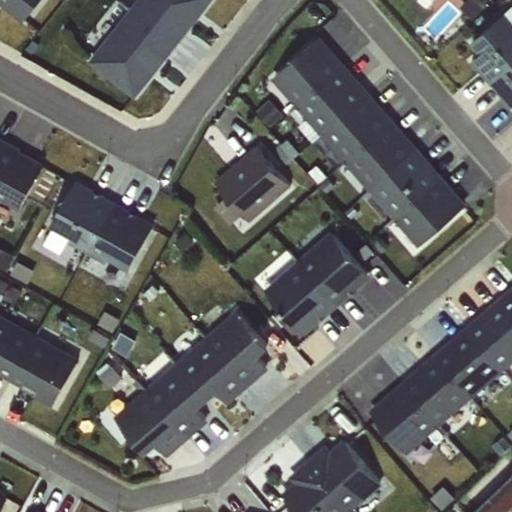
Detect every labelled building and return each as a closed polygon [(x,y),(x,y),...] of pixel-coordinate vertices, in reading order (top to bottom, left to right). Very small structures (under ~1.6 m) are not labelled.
[(36,0),(0,0),(22,18),(36,0)] [(175,44),(210,0),(138,0),(132,9),(175,44)] [(135,94),(175,44),(132,9),(91,60),(135,94)] [(492,83),(511,65),(511,22),(504,13),(471,42),(481,53),(473,60),(492,83)] [(300,107),(350,69),(320,36),(274,76),(300,107)] [(511,65),(492,83),(511,104),(511,102),(511,65)] [(331,130),(374,98),(350,69),(300,107),(309,117),(300,125),(313,140),(322,133),(331,130)] [(348,163),(398,125),(374,98),(331,130),(322,133),(348,163)] [(372,191),(422,152),(398,125),(348,163),(372,191)] [(0,141),(0,199),(25,213),(48,166),(0,141)] [(260,149),(219,183),(253,223),(294,189),(260,149)] [(395,218),(446,179),(422,152),(372,191),(395,218)] [(466,203),(446,179),(395,218),(418,245),(466,203)] [(76,184),(52,232),(133,273),(158,225),(76,184)] [(370,276),(332,231),(299,259),(337,305),(370,276)] [(266,288),(306,333),(337,305),(299,259),(266,288)] [(511,287),(499,298),(511,313),(511,287)] [(505,368),(511,361),(511,313),(499,298),(469,325),(505,368)] [(267,347),(237,310),(207,336),(249,384),(270,366),(260,354),(267,347)] [(0,372),(11,378),(35,335),(0,315),(0,372)] [(471,398),(505,368),(469,325),(438,352),(471,398)] [(78,358),(35,335),(11,378),(38,393),(36,396),(53,404),(78,358)] [(229,401),(249,384),(207,336),(178,361),(208,399),(219,390),(229,401)] [(443,422),(471,398),(438,352),(408,377),(443,422)] [(208,399),(178,361),(147,388),(188,437),(208,419),(199,407),(208,399)] [(407,453),(443,422),(408,377),(370,411),(407,453)] [(169,453),(188,437),(147,388),(116,414),(147,452),(159,441),(169,453)] [(353,506),(381,482),(381,481),(342,438),(331,447),(326,442),(311,455),(353,506)] [(346,511),(353,506),(311,455),(289,475),(295,481),(283,492),(300,511),(346,511)] [(511,511),(511,472),(471,511),(511,511)] [(0,511),(8,499),(0,493),(0,511)]
